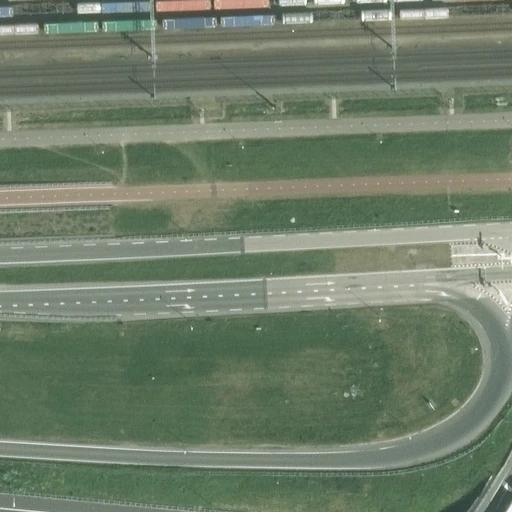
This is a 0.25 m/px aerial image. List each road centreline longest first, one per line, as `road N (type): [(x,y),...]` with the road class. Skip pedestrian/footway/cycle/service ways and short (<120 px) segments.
road 1 (secondary): [(511,361),(483,417),(424,451),(304,459),(0,447)]
road 2 (tertiary): [(511,235),(0,255)]
road 3 (tertiary): [(0,301),(425,286)]
road 4 (secondary): [(425,286),(493,317),(511,361)]
